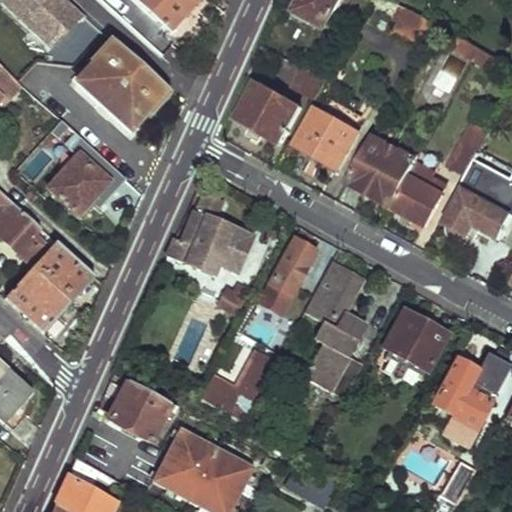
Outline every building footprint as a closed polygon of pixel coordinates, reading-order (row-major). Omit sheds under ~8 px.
[(4,0),(1,4),(50,49),(77,19),(55,0),(4,0)] [(131,0),(168,33),(199,0),(131,0)] [(307,0),(299,17),(328,32),(344,0),(307,0)] [(423,48),(435,26),(407,12),(396,33),(423,48)] [(74,85),(129,135),(167,92),(113,43),(74,85)] [(476,61),(481,52),(464,43),(459,51),(476,61)] [(497,60),(481,52),(476,61),(475,62),(491,70),(497,60)] [(282,56),(277,68),(298,78),(294,87),(317,98),(327,78),(282,56)] [(15,81),(0,67),(0,104),(1,105),(19,85),(15,81)] [(240,125),(283,147),(303,110),(260,88),(240,125)] [(296,147),(341,173),(362,134),(319,110),(296,147)] [(479,157),(491,135),(472,125),(450,167),(468,176),(471,172),(479,157)] [(349,185),(395,209),(420,162),(374,139),(349,185)] [(48,190),(80,220),(94,205),(90,201),(106,184),(101,180),(111,169),(87,146),(48,190)] [(395,209),(428,228),(451,187),(437,179),(440,174),(420,162),(395,209)] [(477,228),(501,241),(511,219),(492,206),(500,188),(471,172),(468,176),(461,190),(465,193),(448,225),(471,238),(477,228)] [(0,240),(32,270),(5,302),(42,336),(93,279),(55,244),(49,251),(34,237),(39,230),(0,194),(0,240)] [(204,194),(181,243),(174,240),(166,257),(212,277),(217,268),(235,276),(251,237),(215,221),(223,202),(204,194)] [(292,240),(269,284),(291,296),(315,252),(292,240)] [(330,263),(303,316),(321,326),(313,342),(321,346),(303,380),(343,403),(363,366),(350,359),(367,328),(344,316),(363,280),(330,263)] [(291,296),(269,284),(257,305),(279,319),(291,296)] [(230,294),(226,293),(218,309),(236,319),(249,294),(234,287),(230,294)] [(405,313),(383,352),(426,374),(447,337),(405,313)] [(441,436),(469,450),(493,405),(489,403),(493,396),(497,398),(511,369),(511,368),(488,356),(479,372),(458,361),(434,408),(451,417),(441,436)] [(233,392),(210,379),(198,403),(242,426),(270,372),(251,362),(233,392)] [(0,381),(8,372),(0,364),(0,381)] [(8,372),(0,381),(0,419),(13,432),(23,420),(18,414),(33,394),(8,372)] [(132,385),(152,395),(156,388),(137,377),(132,385)] [(132,385),(129,384),(109,422),(152,445),(167,417),(173,419),(178,409),(152,395),(132,385)] [(194,433),(184,428),(154,484),(165,490),(194,433)] [(235,511),(259,467),(194,433),(165,490),(206,511),(235,511)] [(280,461),(270,456),(263,469),(273,475),(280,461)] [(56,508),(63,511),(114,511),(117,506),(91,493),(97,482),(112,489),(116,483),(76,461),(56,508)] [(326,475),(312,501),(326,509),(340,483),(326,475)] [(447,495),(437,511),(453,511),(459,502),(447,495)]
